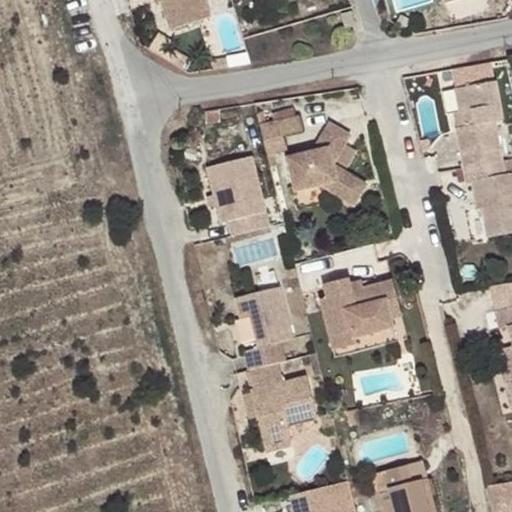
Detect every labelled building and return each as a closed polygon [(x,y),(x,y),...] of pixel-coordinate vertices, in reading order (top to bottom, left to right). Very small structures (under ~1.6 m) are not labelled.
[(210,13),(206,0),(162,0),(171,26),(210,13)] [(353,12),(345,14),(348,26),(357,24),(353,12)] [(446,130),(451,155),(488,148),(484,123),(493,122),(484,81),(445,89),(450,112),(454,129),(446,130)] [(450,112),(443,114),(446,130),(454,129),(450,112)] [(251,126),(259,156),(278,152),(274,137),(292,132),(289,117),(251,126)] [(341,136),(321,124),(304,152),(279,159),(288,193),(314,186),(348,205),(359,184),(325,164),(341,136)] [(223,235),(261,226),(243,156),(198,167),(205,196),(208,205),(213,223),(219,222),(223,235)] [(491,163),(454,170),(457,185),(462,185),(468,213),(474,212),(479,238),(511,232),(511,198),(507,173),(493,176),(491,163)] [(208,205),(205,196),(199,198),(201,207),(208,205)] [(348,290),(345,281),(344,278),(319,283),(322,295),(315,298),(328,350),(349,345),(348,337),(387,328),(381,300),(392,297),(388,280),(359,288),(348,290)] [(356,279),(345,281),(348,290),(359,288),(356,279)] [(239,352),(244,369),(272,362),(279,360),(274,342),(287,338),(274,286),(230,297),(235,318),(245,316),(253,348),(239,352)] [(349,345),(328,350),(331,358),(403,339),(392,297),(381,300),(387,328),(348,337),(349,345)] [(503,328),(508,345),(511,359),(511,366),(503,368),(511,400),(511,305),(490,311),(494,331),(503,328)] [(511,366),(511,359),(508,345),(499,349),(503,368),(511,366)] [(298,364),(297,356),(279,360),(272,362),(275,371),(298,364)] [(272,362),(244,369),(249,388),(245,389),(247,393),(251,414),(260,449),(287,442),(282,425),(312,418),(302,375),(278,381),(275,371),(272,362)] [(511,406),(511,400),(503,368),(496,369),(507,408),(511,406)] [(251,414),(247,393),(240,395),(244,415),(251,414)] [(289,450),(287,442),(260,449),(262,457),(289,450)] [(370,469),(374,487),(386,484),(392,511),(433,511),(424,474),(411,477),(407,460),(370,469)] [(343,475),(289,489),(295,511),(345,511),(353,510),(343,475)] [(392,511),(386,484),(374,487),(379,511),(392,511)] [(511,511),(511,500),(509,488),(486,494),(490,511),(511,511)]
